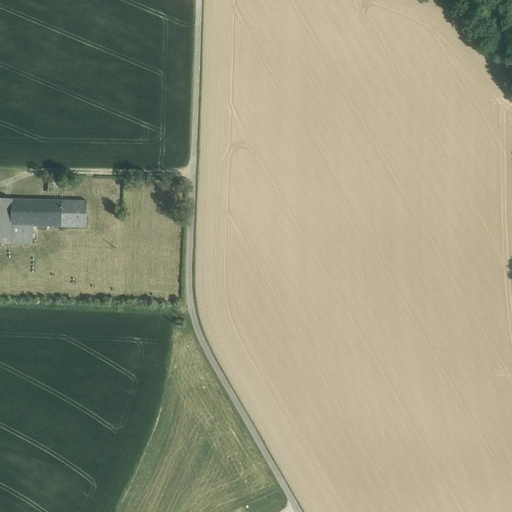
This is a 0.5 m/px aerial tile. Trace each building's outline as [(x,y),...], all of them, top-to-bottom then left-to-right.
[(63,178),(49,178),(48,191),(62,192),(63,178)] [(62,192),(48,191),(48,200),(62,201),(62,192)] [(13,199),(0,199),(0,243),(11,244),(12,225),(13,199)] [(48,200),(13,199),(12,225),(33,226),(38,226),(50,226),(87,227),(88,201),(62,201),(48,200)] [(33,226),(12,225),(11,244),(32,245),(33,226)] [(50,236),(50,226),(38,226),(37,245),(43,245),(43,236),(50,236)] [(117,234),(108,233),(107,243),(117,243),(117,234)]
